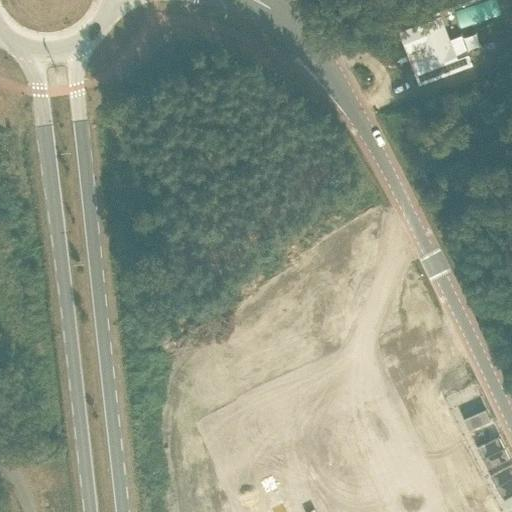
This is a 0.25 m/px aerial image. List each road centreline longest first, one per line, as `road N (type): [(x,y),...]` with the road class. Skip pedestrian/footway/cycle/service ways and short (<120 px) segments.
road 1 (tertiary): [(511,419),(379,156),(280,9)]
road 2 (secondary): [(122,511),(76,47)]
road 3 (secondary): [(29,52),(88,511)]
road 4 (unknown): [(467,329),(178,509)]
